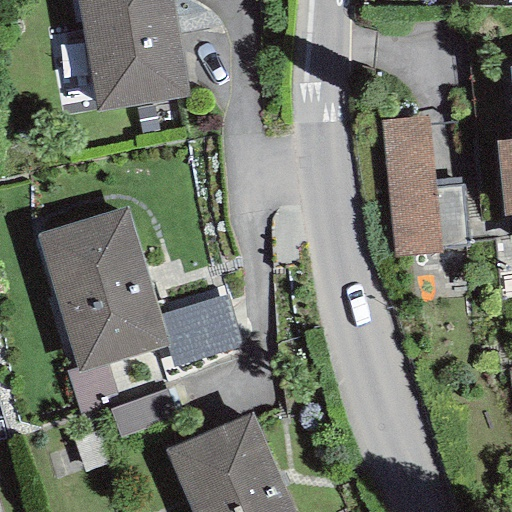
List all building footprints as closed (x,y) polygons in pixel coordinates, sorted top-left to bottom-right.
[(172,0),(77,0),(95,111),(189,96),(172,0)] [(511,67),(508,68),(511,106),(511,138),(495,141),(502,217),(511,216),(511,67)] [(391,258),(441,253),(440,247),(435,180),(429,116),(379,120),(391,258)] [(462,179),(435,180),(440,247),(469,246),(462,179)] [(106,364),(166,346),(157,315),(125,208),(35,234),(76,368),(77,373),(106,364)] [(173,368),(241,348),(226,296),(157,315),(166,346),(173,368)] [(118,401),(106,364),(77,373),(76,368),(66,372),(80,414),(118,401)] [(174,417),(165,389),(108,409),(118,437),(174,417)] [(292,511),(251,413),(164,451),(190,511),(292,511)]
